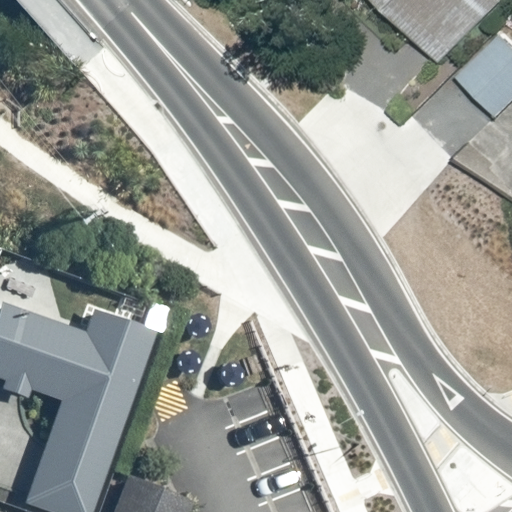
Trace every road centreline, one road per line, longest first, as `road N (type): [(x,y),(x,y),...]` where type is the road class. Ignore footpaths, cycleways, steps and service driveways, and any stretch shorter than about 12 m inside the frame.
road 1 (tertiary): [(184,64),(273,139),(341,223),(416,359),(511,451)]
road 2 (tertiary): [(432,511),(369,386),(237,176),(184,64)]
